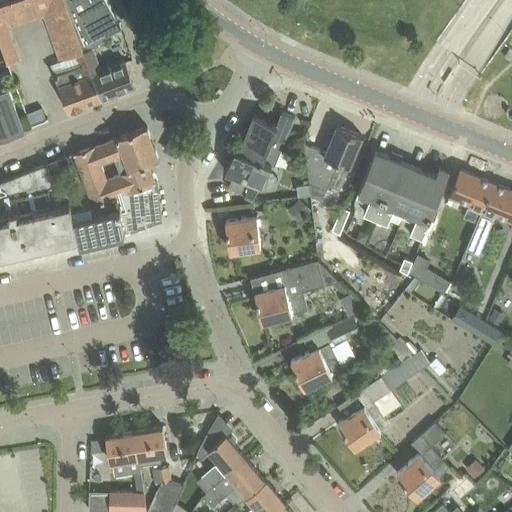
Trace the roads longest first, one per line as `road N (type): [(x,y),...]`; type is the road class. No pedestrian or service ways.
road 1 (tertiary): [(511,153),(264,52)]
road 2 (residential): [(0,156),(148,98),(183,102),(214,125)]
road 3 (residential): [(0,292),(173,250),(192,236)]
road 4 (residential): [(340,511),(232,388)]
road 5 (residential): [(70,409),(232,388)]
